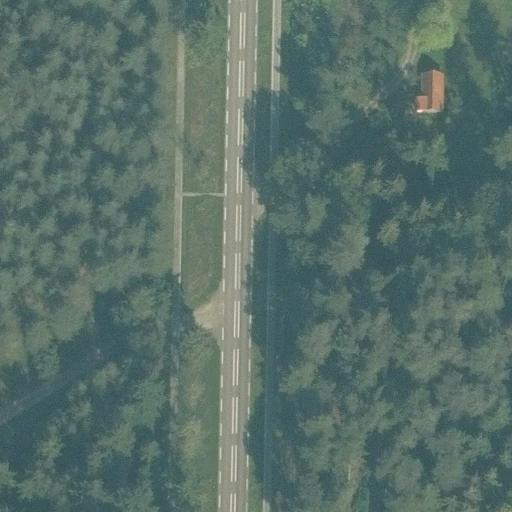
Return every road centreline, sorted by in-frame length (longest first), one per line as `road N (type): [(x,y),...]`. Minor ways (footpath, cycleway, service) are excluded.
road 1 (primary): [(234,511),(242,0)]
road 2 (track): [(0,415),(84,359),(173,320),(237,320)]
